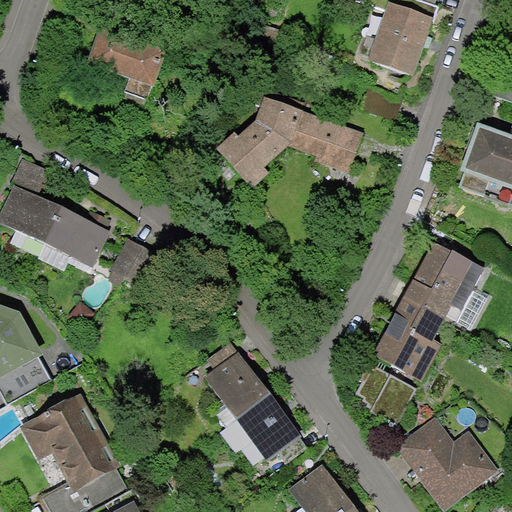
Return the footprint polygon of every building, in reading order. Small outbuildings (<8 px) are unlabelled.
[(423,37),(429,21),(392,8),(372,63),(409,76),(419,49),(420,46),(426,47),(429,40),(423,37)] [(94,51),(89,65),(130,79),(125,93),(147,101),(164,55),(101,32),(94,51)] [(511,82),(496,76),(489,95),(511,103),(511,82)] [(394,120),(401,101),(370,90),(363,109),(394,120)] [(246,181),(288,143),(320,154),(323,146),(353,156),(351,161),(352,161),(355,152),(361,138),(279,109),(282,99),(261,92),(255,106),(265,109),(259,125),(241,142),(237,138),(221,152),(216,148),(208,159),(228,181),(238,172),(246,181)] [(490,179),(511,187),(511,136),(510,142),(474,129),(467,149),(473,151),(471,157),(460,188),(483,197),(490,179)] [(5,213),(0,222),(0,224),(45,246),(62,210),(36,197),(35,197),(46,174),(32,167),(21,190),(19,189),(7,214),(5,213)] [(62,210),(45,246),(90,267),(95,256),(93,255),(105,230),(82,219),(62,210)] [(220,221),(241,245),(254,233),(233,210),(220,221)] [(128,273),(142,249),(130,242),(116,266),(128,273)] [(414,284),(414,285),(406,301),(442,320),(461,286),(473,292),(473,291),(482,273),(483,272),(436,246),(435,248),(421,274),(416,285),(414,284)] [(142,249),(128,273),(125,278),(139,286),(155,257),(146,251),(142,249)] [(397,317),(396,318),(397,319),(391,331),(377,357),(376,358),(408,375),(416,360),(429,367),(429,366),(439,347),(440,346),(431,341),(442,320),(406,301),(397,317)] [(16,319),(0,312),(0,392),(7,406),(51,382),(16,319)] [(237,420),(268,397),(250,372),(229,344),(207,361),(216,373),(206,380),(237,420)] [(275,451),(297,435),(280,412),(268,397),(237,420),(267,460),(276,453),(275,451)] [(94,511),(109,504),(129,493),(78,401),(49,417),(48,414),(45,416),(46,419),(26,430),(40,456),(53,449),(72,484),(43,500),(48,510),(49,511),(94,511)] [(445,507),(493,471),(474,446),(459,457),(434,424),(401,449),(422,477),(445,507)] [(337,488),(324,471),(302,487),(300,485),(291,493),(305,511),(348,511),(353,509),(337,488)] [(109,504),(113,511),(135,511),(145,506),(136,489),(129,493),(109,504)]
